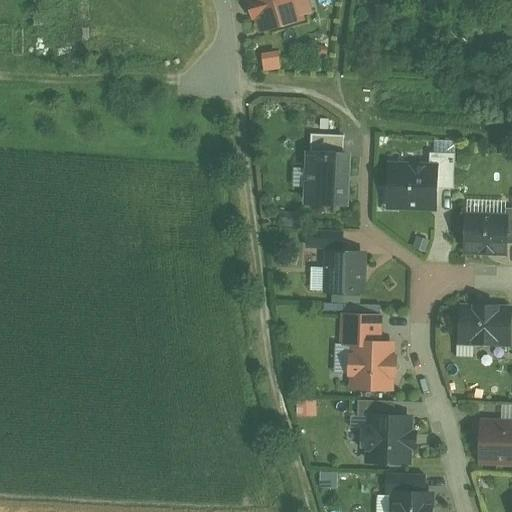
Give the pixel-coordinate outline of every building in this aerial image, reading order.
[(250,0),(251,2),(248,2),(253,20),(256,19),(260,33),(303,21),(302,17),(313,14),(308,0),(250,0)] [(256,71),(275,70),(275,53),(256,54),(256,71)] [(345,137),(313,136),(312,154),(344,156),(345,137)] [(312,154),(311,154),(309,204),(346,206),(348,156),(312,154)] [(456,155),(431,154),(430,167),(438,168),(437,189),(455,190),(456,155)] [(430,167),(391,166),(390,189),(400,200),(399,208),(421,209),(431,200),(437,200),(437,189),(438,168),(430,167)] [(507,218),(468,217),(467,253),(507,254),(507,245),(508,218),(507,218)] [(343,232),(311,231),(311,247),(343,248),(343,232)] [(364,255),(330,254),(329,292),(363,293),(364,255)] [(497,308),(477,308),(477,309),(463,309),(462,343),(475,343),(480,347),(486,348),(491,347),(496,344),(510,344),(511,314),(511,311),(497,310),(497,308)] [(382,318),(345,316),(344,345),(345,345),(345,339),(363,340),(362,357),(352,357),(351,375),(355,375),(355,388),(392,390),(392,376),(396,377),(397,359),(393,358),(393,345),(381,345),(382,318)] [(367,417),(392,418),(393,404),(359,403),(358,417),(367,417)] [(392,418),(367,417),(366,467),(412,469),(413,450),(416,450),(416,432),(412,432),(413,419),(392,418)] [(511,425),(484,424),(482,461),(511,462),(511,425)] [(391,495),(425,496),(426,477),(387,476),(387,495),(391,495)] [(391,495),(390,511),(432,511),(433,497),(425,496),(391,495)]
